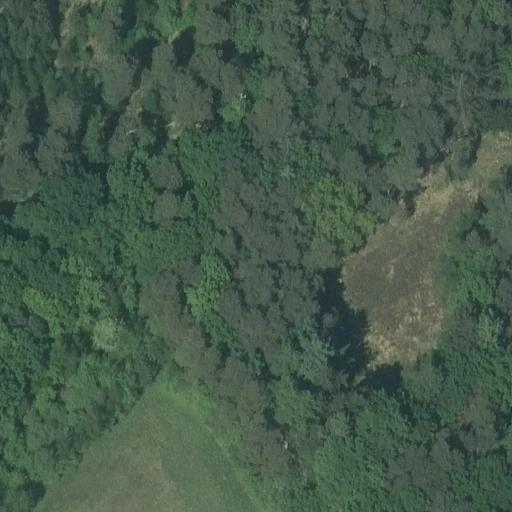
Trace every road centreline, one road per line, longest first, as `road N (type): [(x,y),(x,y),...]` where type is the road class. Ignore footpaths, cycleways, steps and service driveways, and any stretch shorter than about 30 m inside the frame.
road 1 (track): [(303,511),(191,322),(187,280),(213,133)]
road 2 (track): [(0,346),(145,183),(182,148),(213,133)]
road 3 (track): [(511,376),(376,496)]
road 4 (track): [(213,133),(233,0)]
